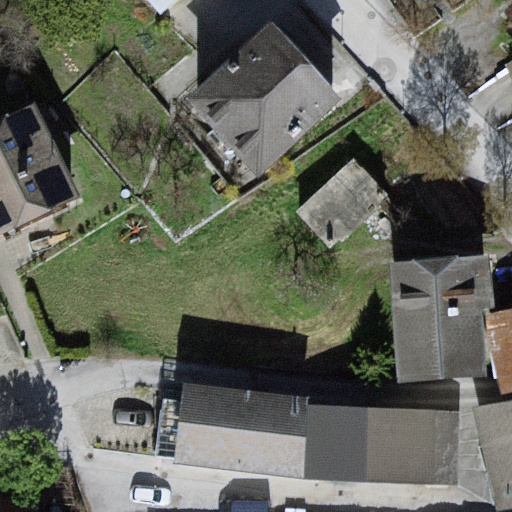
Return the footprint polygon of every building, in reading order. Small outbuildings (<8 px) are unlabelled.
[(155,0),(165,11),(176,0),(155,0)] [(282,34),(187,117),(273,186),(357,106),(282,34)] [(38,109),(0,129),(0,246),(2,251),(31,250),(91,209),(38,109)] [(493,271),(393,273),(396,382),(498,386),(493,271)] [(321,409),(189,398),(185,467),(319,486),(321,416),(321,409)] [(511,511),(511,408),(476,416),(500,511),(511,511)] [(321,416),(319,486),(468,493),(467,424),(321,416)] [(0,492),(0,511),(31,511),(34,500),(0,492)]
